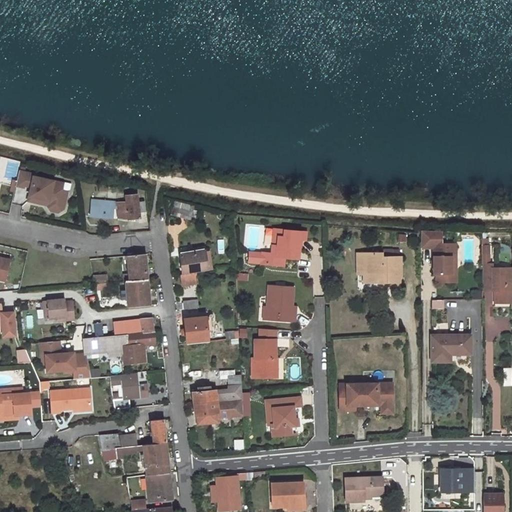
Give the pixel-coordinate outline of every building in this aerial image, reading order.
[(44,174),(21,169),(18,180),(18,183),(25,185),(26,183),(33,184),(31,194),(50,198),(49,203),(52,207),(60,209),(65,206),(68,190),(63,189),(65,181),(44,176),(44,174)] [(139,195),(127,196),(127,202),(118,203),(120,219),(128,220),(141,219),(140,212),(145,211),(144,201),(139,202),(139,195)] [(172,200),(169,214),(186,218),(190,205),(172,200)] [(103,208),(102,217),(113,218),(113,210),(103,208)] [(284,234),(273,234),(273,251),(264,252),(264,253),(252,253),(251,263),(264,263),(281,263),(281,255),(286,255),(295,255),(295,246),(301,246),(300,236),(300,227),(283,227),(284,234)] [(445,230),(422,228),(422,247),(432,248),(432,274),(434,274),(434,282),(450,282),(450,257),(459,257),(459,244),(445,242),(445,230)] [(205,251),(201,252),(204,271),(209,270),(205,251)] [(201,252),(178,255),(181,275),(195,273),(204,271),(201,252)] [(146,253),(129,255),(130,274),(127,274),(127,281),(149,280),(146,253)] [(386,254),(361,253),(360,258),(368,258),(368,274),(367,274),(366,283),(380,283),(380,280),(386,281),(386,283),(403,283),(403,258),(386,258),(386,254)] [(11,259),(0,256),(0,279),(7,281),(11,259)] [(459,282),(459,257),(450,257),(450,282),(459,282)] [(368,258),(360,258),(360,273),(367,274),(368,274),(368,258)] [(496,268),(485,268),(485,295),(502,295),(502,307),(511,306),(511,272),(496,272),(496,268)] [(181,275),(179,275),(180,287),(197,285),(195,273),(181,275)] [(95,284),(108,283),(107,275),(94,276),(95,284)] [(149,280),(127,281),(128,289),(123,289),(124,300),(129,299),(130,307),(152,305),(149,280)] [(296,287),(272,285),(270,306),(272,306),(271,318),(297,320),(298,310),(294,310),(294,306),(296,287)] [(66,298),(44,300),(45,318),(57,317),(66,317),(66,320),(75,319),(74,301),(66,301),(66,298)] [(197,299),(182,301),(183,310),(198,308),(197,299)] [(205,316),(182,319),(184,330),(180,331),(180,336),(185,335),(186,345),(208,342),(205,316)] [(153,317),(114,322),(115,335),(130,333),(155,331),(153,317)] [(238,333),(238,324),(233,324),(233,330),(215,332),(216,341),(238,339),(238,333)] [(238,324),(238,333),(248,332),(247,325),(238,324)] [(155,331),(130,333),(131,344),(133,363),(149,361),(148,344),(156,342),(155,331)] [(130,333),(115,335),(116,346),(131,344),(130,333)] [(115,335),(103,336),(105,348),(116,347),(116,346),(115,335)] [(454,335),(434,335),(434,361),(452,361),(452,353),(454,353),(454,335)] [(473,335),(454,335),(454,353),(473,353),(473,335)] [(103,336),(84,337),(83,337),(85,352),(105,350),(103,336)] [(60,353),(59,339),(42,340),(41,340),(43,354),(46,354),(47,369),(74,367),(75,378),(91,376),(87,352),(72,354),(70,352),(60,353)] [(274,339),(253,339),(253,358),(250,358),(251,376),(272,376),(272,358),(274,358),(274,339)] [(30,361),(25,348),(18,349),(18,362),(30,361)] [(511,386),(511,367),(502,367),(502,386),(511,386)] [(240,369),(225,370),(226,385),(224,385),(225,393),(226,401),(242,399),(240,369)] [(137,373),(110,375),(111,385),(122,384),(123,396),(113,397),(115,408),(132,407),(130,395),(139,394),(137,373)] [(393,384),(341,384),(341,411),(356,410),(356,405),(383,405),(385,408),(391,408),(393,406),(393,384)] [(58,408),(71,407),(89,405),(87,387),(48,390),(50,412),(58,411),(58,408)] [(198,392),(190,393),(192,404),(226,401),(225,393),(215,393),(215,391),(207,392),(207,388),(198,389),(198,392)] [(31,412),(30,391),(22,391),(0,392),(0,414),(18,413),(31,412)] [(302,397),(275,399),(277,423),(273,423),(274,435),(297,433),(296,425),(298,424),(299,424),(299,421),(299,420),(298,419),(296,418),(293,419),(293,415),(296,414),(295,406),(303,405),(302,397)] [(226,401),(192,404),(193,416),(217,414),(217,419),(243,416),(242,399),(226,401)] [(275,399),(268,399),(270,423),(273,423),(277,423),(275,399)] [(385,408),(383,405),(383,414),(393,414),(393,406),(391,408),(385,408)] [(155,443),(167,442),(164,419),(152,420),(155,443)] [(119,432),(102,433),(105,458),(123,457),(122,453),(121,447),(119,434),(119,432)] [(136,433),(119,434),(121,447),(138,445),(136,433)] [(138,445),(121,447),(122,453),(139,451),(139,449),(145,448),(148,474),(170,472),(167,442),(155,443),(138,445)] [(438,467),(438,494),(474,494),(474,467),(438,467)] [(263,471),(252,472),(253,482),(264,481),(263,471)] [(170,472),(148,474),(151,499),(159,498),(160,499),(172,498),(170,472)] [(246,473),(226,475),(226,478),(215,479),(216,487),(211,488),(213,502),(238,500),(236,480),(246,479),(246,473)] [(383,476),(347,477),(347,501),(366,500),(366,495),(384,494),(383,476)] [(302,506),(302,483),(270,484),(270,508),(284,507),(302,506)] [(504,510),(504,492),(485,492),(484,511),(499,511),(504,510)] [(144,499),(130,500),(131,509),(145,508),(144,499)]
